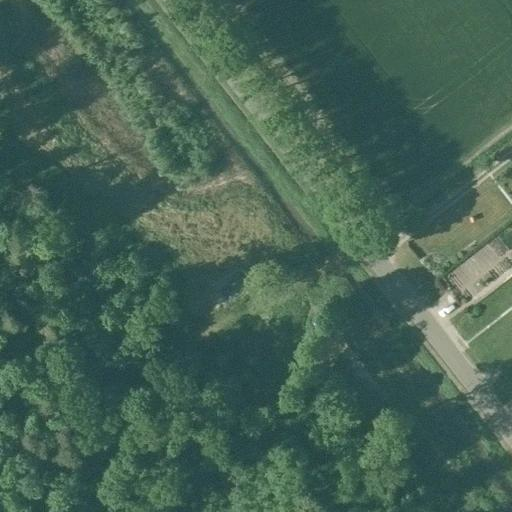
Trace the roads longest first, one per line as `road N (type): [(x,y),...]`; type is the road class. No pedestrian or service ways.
road 1 (unclassified): [(511,435),(173,0)]
road 2 (track): [(359,238),(278,298),(116,381),(0,485)]
